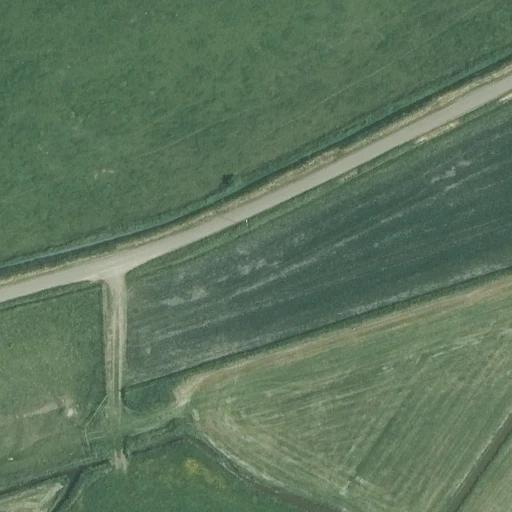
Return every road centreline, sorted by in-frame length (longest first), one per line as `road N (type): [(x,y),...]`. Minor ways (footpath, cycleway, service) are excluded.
road 1 (unclassified): [(0,296),(224,222),(511,81)]
road 2 (track): [(511,303),(0,467)]
road 3 (track): [(111,264),(116,432),(128,492)]
